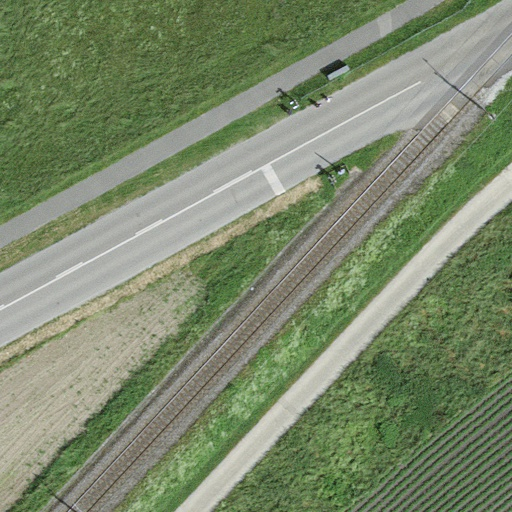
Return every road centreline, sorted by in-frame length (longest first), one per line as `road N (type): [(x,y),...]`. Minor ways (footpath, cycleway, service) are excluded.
road 1 (tertiary): [(0,309),(511,34)]
road 2 (track): [(511,183),(195,511)]
